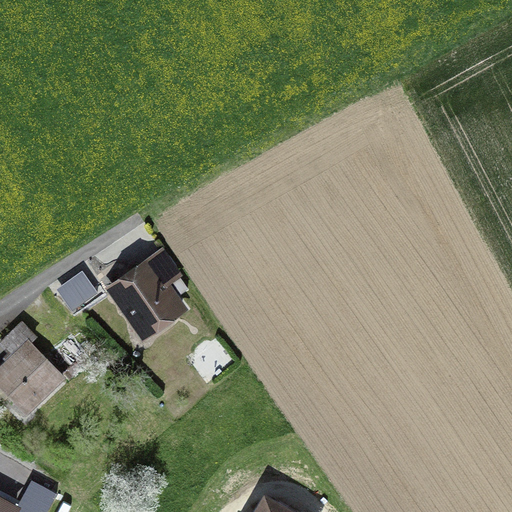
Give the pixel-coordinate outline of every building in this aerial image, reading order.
[(149,262),(112,287),(144,334),(181,308),(149,262)] [(72,309),(96,293),(82,273),(58,289),(72,309)] [(45,351),(70,374),(99,343),(74,320),(45,351)] [(0,368),(0,383),(27,411),(63,377),(29,342),(35,337),(22,323),(1,344),(13,356),(0,368)] [(0,511),(16,511),(18,509),(0,498),(0,511)] [(284,511),(266,502),(260,511),(284,511)]
